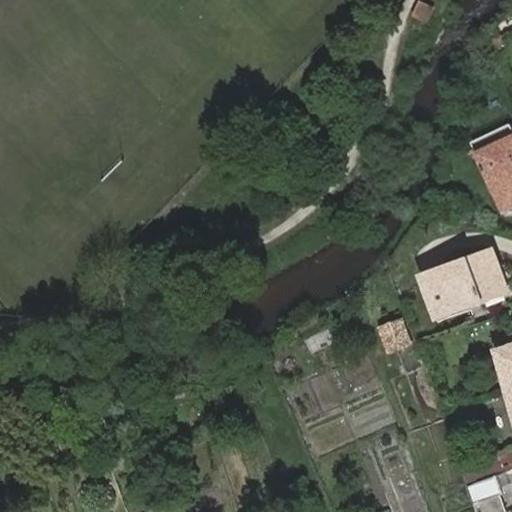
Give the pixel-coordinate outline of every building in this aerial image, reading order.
[(478,157),(502,209),(511,204),(511,121),(510,122),(511,125),(511,137),(507,140),(508,143),(478,157)] [(511,137),(511,125),(510,122),(471,142),(478,157),(508,143),(507,140),(511,137)] [(500,267),(494,251),(424,274),(438,314),(483,300),(485,305),(511,296),(511,279),(507,265),(500,267)] [(402,319),(380,328),(390,352),(412,343),(402,319)] [(511,346),(499,349),(510,390),(511,389),(511,346)] [(511,446),(461,465),(467,485),(496,475),(511,468),(511,446)] [(496,475),(467,485),(471,495),(476,511),(504,511),(509,510),(496,475)]
